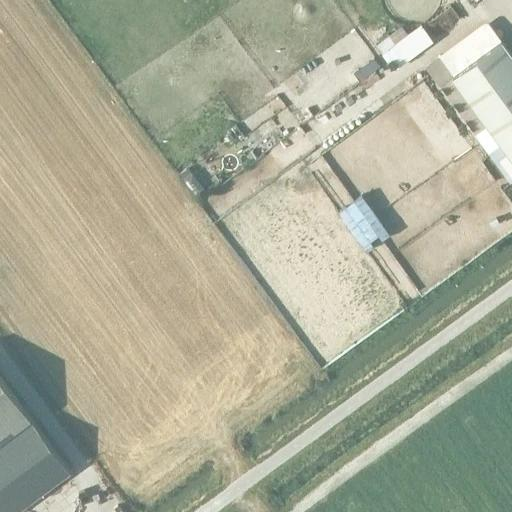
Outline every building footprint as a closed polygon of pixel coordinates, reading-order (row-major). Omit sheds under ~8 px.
[(451,0),(430,10),(436,22),(462,10),(457,0),(451,0)] [(389,40),(393,44),(396,42),(406,55),(438,30),(424,13),(389,40)] [(511,53),(502,39),(452,76),(511,157),(511,53)] [(300,118),(269,140),(281,158),(312,136),(300,118)] [(343,203),(355,226),(358,225),(369,246),(383,239),(378,229),(390,222),(372,188),(343,203)] [(0,378),(0,511),(17,511),(69,472),(0,378)]
